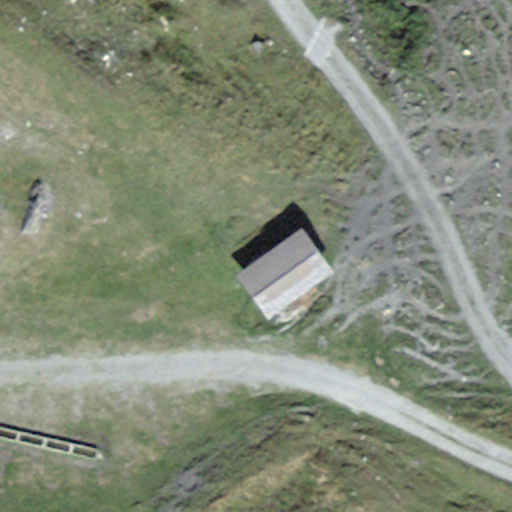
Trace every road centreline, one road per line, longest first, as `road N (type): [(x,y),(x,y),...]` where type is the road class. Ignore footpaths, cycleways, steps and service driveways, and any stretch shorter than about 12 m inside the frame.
road 1 (track): [(0,374),(233,355),(395,405),(511,458)]
road 2 (track): [(511,341),(488,318),(410,172),(288,0)]
road 3 (track): [(0,319),(31,286),(84,181),(0,119)]
